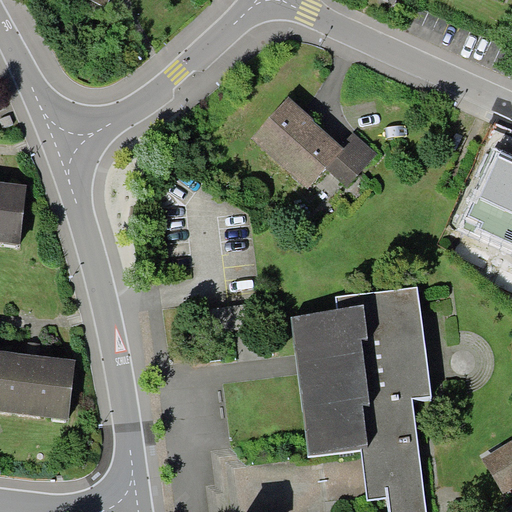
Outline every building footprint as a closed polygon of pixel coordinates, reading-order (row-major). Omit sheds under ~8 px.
[(87,0),(106,9),(110,0),(87,0)] [(346,181),(376,150),(351,128),(339,141),(285,92),(251,131),(306,179),(324,161),(346,181)] [(511,247),(511,156),(497,149),(463,226),(511,247)] [(0,178),(0,237),(15,239),(23,182),(0,178)] [(426,511),(414,402),(433,400),(420,288),(334,298),(336,313),(290,318),(305,450),(361,444),(368,503),(389,501),(390,511),(426,511)] [(0,346),(0,410),(64,419),(73,357),(0,346)] [(503,490),(511,484),(511,441),(483,460),(503,490)]
